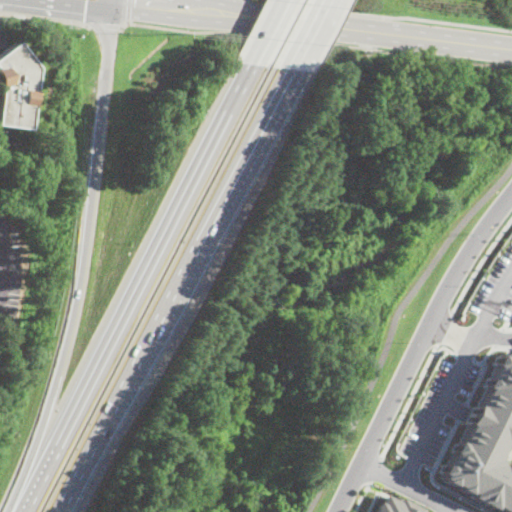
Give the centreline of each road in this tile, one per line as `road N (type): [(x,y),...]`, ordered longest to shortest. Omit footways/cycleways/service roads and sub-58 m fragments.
road 1 (motorway): [(111,0),(75,298),(11,511)]
road 2 (motorway): [(254,64),(21,511)]
road 3 (motorway): [(65,511),(295,70)]
road 4 (secondary): [(511,48),(120,0)]
road 5 (residential): [(336,511),(453,277),(511,191)]
